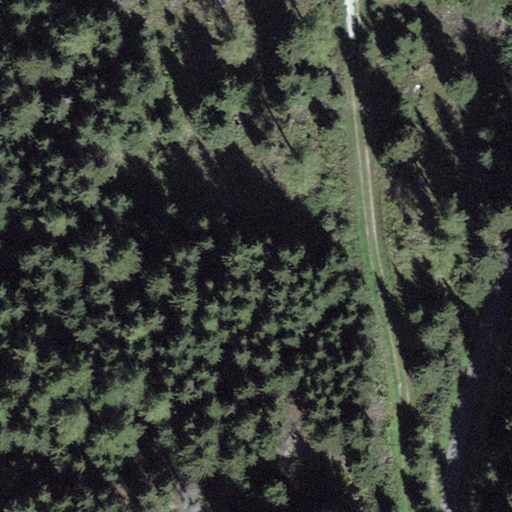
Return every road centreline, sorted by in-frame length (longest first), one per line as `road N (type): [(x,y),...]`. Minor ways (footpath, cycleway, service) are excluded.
road 1 (track): [(353,0),(371,234),(405,389),(411,511)]
road 2 (unclassified): [(448,511),(477,358),(511,241)]
